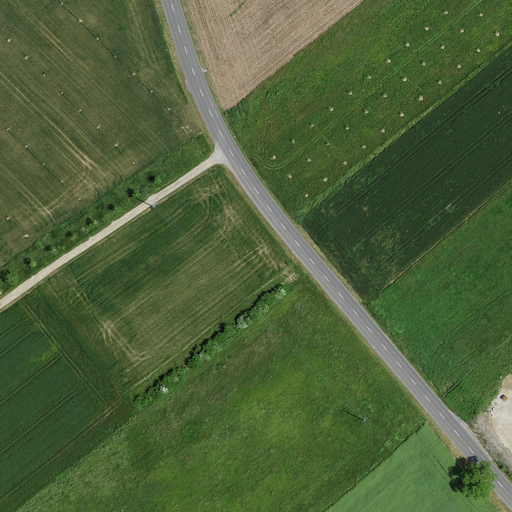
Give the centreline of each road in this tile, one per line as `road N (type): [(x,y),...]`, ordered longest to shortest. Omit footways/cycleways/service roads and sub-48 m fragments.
road 1 (tertiary): [(170,0),(194,75),(242,170),(511,497)]
road 2 (track): [(0,305),(230,149)]
